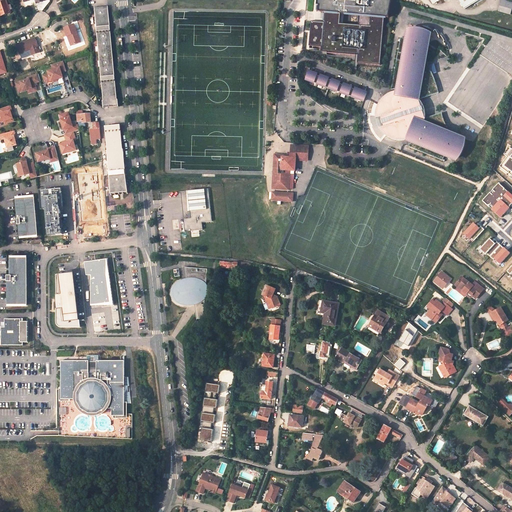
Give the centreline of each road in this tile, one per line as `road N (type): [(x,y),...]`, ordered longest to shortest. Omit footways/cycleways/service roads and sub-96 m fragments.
road 1 (unclassified): [(147,238),(42,257),(41,328),(53,341),(160,342)]
road 2 (residential): [(406,441),(374,488),(340,468),(270,468),(284,367)]
road 3 (unclassified): [(160,342),(172,451),(165,500)]
road 4 (residential): [(284,367),(406,432),(406,441)]
road 5 (unknown): [(104,114),(108,200),(127,202),(130,178)]
road 6 (unclassified): [(287,50),(285,128),(335,134)]
road 7 (residential): [(133,111),(104,114),(80,95),(35,110),(35,131)]
road 8 (unclassified): [(133,111),(147,238)]
